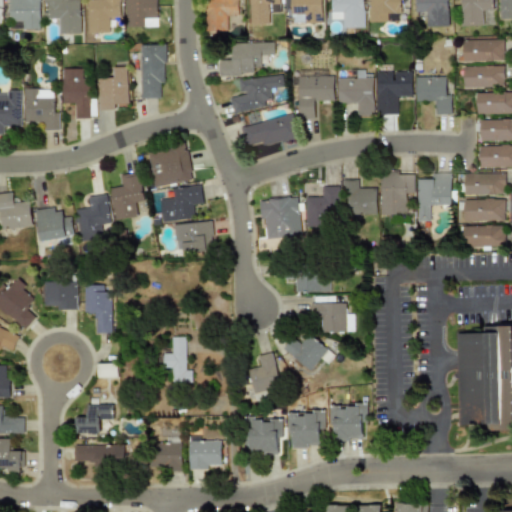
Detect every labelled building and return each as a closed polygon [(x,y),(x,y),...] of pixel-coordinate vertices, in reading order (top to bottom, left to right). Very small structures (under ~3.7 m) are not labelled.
[(40,29),(39,0),(8,0),(9,29),(40,29)] [(43,0),(44,19),(58,18),(59,34),(81,34),(79,0),(43,0)] [(120,17),(119,0),(86,0),(87,33),(109,33),(109,18),(120,17)] [(157,26),(156,0),(125,0),(126,27),(157,26)] [(227,31),(227,16),(238,15),(237,0),(206,0),(205,0),(206,31),(227,31)] [(280,13),(280,0),(249,0),(250,24),(269,24),(268,13),(280,13)] [(321,0),(290,0),(291,24),(322,23),(321,0)] [(343,28),(365,28),(364,0),(331,0),(332,13),(343,13),(343,28)] [(370,0),(370,22),(388,22),(388,14),(402,13),(401,0),(370,0)] [(427,27),(449,26),(448,0),(415,0),(416,12),(426,12),(427,27)] [(494,11),(494,0),(461,0),(462,26),(484,25),(484,11),(494,11)] [(511,0),(500,0),(501,19),(511,18),(511,0)] [(504,39),(464,40),(464,62),(505,61),(504,39)] [(230,44),(231,60),(218,60),(219,75),(253,75),(253,64),(267,64),(266,55),(274,55),(274,43),(230,44)] [(160,99),(160,82),(165,82),(165,45),(140,45),(141,99),(160,99)] [(504,65),(464,66),(465,88),(505,87),(504,65)] [(97,78),(98,111),(115,110),(115,104),(127,104),(126,67),(113,67),(113,77),(97,78)] [(62,69),(63,103),(75,103),(75,119),(90,118),(90,78),(83,78),(83,69),(62,69)] [(297,72),(299,121),(314,120),(313,100),(334,100),(333,71),(297,72)] [(412,73),(376,73),(376,114),(397,114),(397,96),(412,96),(412,73)] [(230,96),(232,113),(265,108),(264,100),(272,99),(271,89),(284,87),(282,74),(238,80),(240,95),(230,96)] [(373,77),(337,77),(337,103),(356,103),(356,115),(373,115),(373,77)] [(415,77),(416,101),(435,101),(435,114),(451,114),(451,95),(446,95),(446,77),(415,77)] [(59,130),(59,112),(54,113),(54,89),(24,89),(25,123),(45,123),(45,131),(59,130)] [(20,90),(6,90),(6,94),(0,94),(0,134),(4,134),(4,127),(21,126),(20,90)] [(511,92),(477,93),(478,114),(511,113),(511,92)] [(241,124),(244,147),(297,139),(294,117),(241,124)] [(481,141),(511,140),(511,119),(481,120),(481,141)] [(151,187),(192,181),(187,145),(146,151),(151,187)] [(480,167),(511,167),(511,145),(480,145),(480,167)] [(114,220),(137,217),(135,202),(143,201),(140,172),(120,175),(122,186),(110,188),(114,220)] [(451,205),(451,173),(432,174),(432,179),(417,180),(417,220),(430,220),(430,205),(451,205)] [(505,173),(465,173),(465,195),(506,194),(505,173)] [(414,174),(380,174),(380,214),(406,214),(406,193),(414,193),(414,174)] [(376,187),(358,188),(358,180),(344,180),(345,215),(376,214),(376,187)] [(172,188),(173,198),(163,199),(163,194),(155,194),(157,222),(194,219),(193,205),(203,204),(201,186),(172,188)] [(338,186),(322,187),(322,197),(305,197),(306,227),(325,226),(324,213),(339,213),(338,186)] [(0,193),(0,212),(0,213),(1,229),(31,227),(29,201),(13,202),(12,193),(0,193)] [(110,224),(107,194),(88,197),(89,208),(76,209),(80,241),(103,238),(101,225),(110,224)] [(300,236),(298,198),(262,200),(264,238),(300,236)] [(458,219),(504,222),(505,201),(459,198),(458,219)] [(36,211),(39,240),(73,236),(71,217),(63,218),(62,208),(36,211)] [(213,235),(212,222),(175,224),(176,251),(205,249),(205,236),(213,235)] [(505,246),(505,225),(462,226),(463,247),(505,246)] [(296,292),(330,292),(329,269),(286,270),(286,279),(296,279),(296,292)] [(36,317),(26,309),(35,299),(23,289),(26,285),(16,276),(0,294),(0,308),(26,330),(36,317)] [(78,308),(78,283),(45,282),(44,308),(78,308)] [(85,313),(97,314),(97,333),(112,333),(113,292),(105,292),(105,285),(86,285),(85,313)] [(355,332),(354,314),(346,314),(346,303),(311,304),(312,315),(320,315),(320,332),(355,332)] [(14,351),(20,334),(0,326),(0,347),(0,346),(14,351)] [(511,329),(459,331),(461,425),(511,424),(511,329)] [(329,350),(309,333),(300,343),(293,338),(284,349),(311,371),(329,350)] [(187,337),(173,337),(173,354),(165,354),(165,368),(174,368),(173,383),(193,383),(194,370),(187,370),(187,337)] [(256,358),(258,367),(248,370),(258,401),(270,398),(268,390),(283,385),(273,353),(256,358)] [(6,365),(0,365),(0,397),(11,397),(10,378),(7,378),(6,365)] [(363,439),(364,420),(368,421),(368,404),(349,403),(349,407),(331,407),(330,420),(335,420),(335,438),(363,439)] [(114,422),(113,404),(87,405),(87,417),(75,418),(75,434),(102,434),(101,422),(114,422)] [(24,417),(3,417),(3,406),(0,406),(0,433),(24,434),(24,417)] [(293,447),(320,447),(320,415),(288,415),(288,431),(293,431),(293,447)] [(284,420),(250,421),(251,453),(280,452),(280,439),(284,439),(284,420)] [(10,438),(0,438),(0,469),(21,470),(20,451),(10,451),(10,438)] [(189,469),(209,469),(209,465),(221,465),(221,442),(189,441),(189,469)] [(74,461),(95,462),(95,471),(125,471),(125,445),(74,445),(74,461)] [(181,445),(153,446),(154,470),(182,469),(181,445)]
